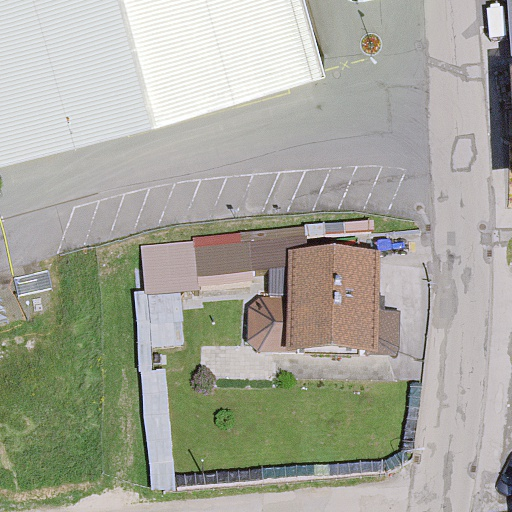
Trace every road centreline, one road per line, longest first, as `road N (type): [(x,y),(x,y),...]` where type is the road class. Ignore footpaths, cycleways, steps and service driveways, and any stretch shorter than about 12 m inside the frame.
road 1 (residential): [(473,135),(165,153),(65,177),(0,211)]
road 2 (residential): [(449,511),(464,420),(473,135)]
road 3 (residential): [(473,135),(459,0)]
